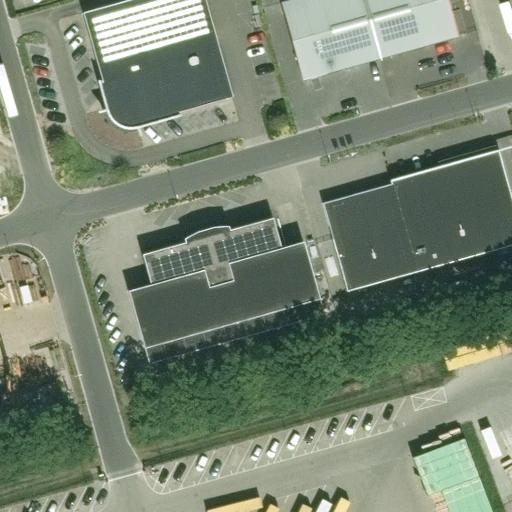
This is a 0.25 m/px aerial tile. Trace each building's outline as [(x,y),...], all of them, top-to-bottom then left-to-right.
[(232,97),(204,0),(129,0),(82,13),(102,82),(99,83),(99,82),(97,83),(106,113),(114,111),(116,118),(127,122),(134,120),(136,128),(180,116),(180,114),(179,115),(178,112),(232,97)] [(363,0),(292,0),(281,3),(302,80),(380,59),(363,0)] [(446,0),(363,0),(380,59),(457,37),(446,0)] [(499,151),(499,150),(390,180),(391,185),(322,204),(332,239),(347,291),(511,245),(511,201),(498,152),(499,151)] [(199,232),(186,238),(187,242),(142,255),(150,284),(128,291),(144,349),(319,299),(303,242),(280,248),(272,218),(227,231),(226,227),(212,229),(199,232)]
